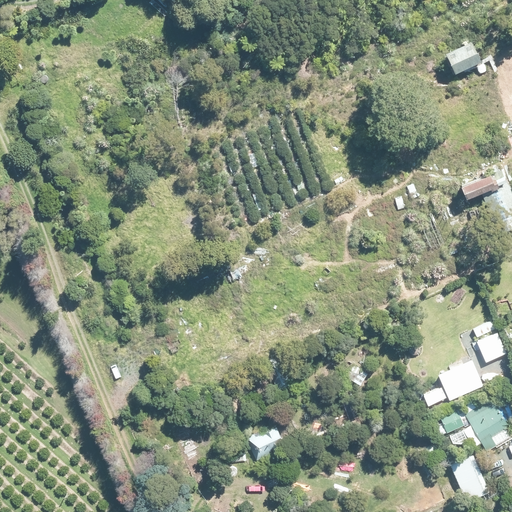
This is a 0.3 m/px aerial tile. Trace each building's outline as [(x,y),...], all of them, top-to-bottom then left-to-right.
[(465,36),(440,48),(450,70),(475,58),(465,36)] [(495,231),(511,224),(511,198),(501,170),(487,176),(484,169),(457,180),(462,194),(478,188),(495,231)] [(413,181),(404,185),(410,199),(420,194),(413,181)] [(406,207),(402,194),(391,197),(395,210),(406,207)] [(235,281),(253,272),(249,264),(231,272),(235,281)] [(490,320),(470,328),(473,337),(494,329),(490,320)] [(495,331),(474,339),(482,362),(504,353),(495,331)] [(289,383),(276,354),(263,361),(277,389),(289,383)] [(367,372),(349,360),(337,379),(347,386),(351,380),(359,385),(367,372)] [(445,408),(484,390),(472,363),(430,382),(435,392),(416,401),(422,413),(443,404),(445,408)] [(506,425),(493,401),(466,416),(479,439),(506,425)] [(468,422),(461,407),(439,416),(441,421),(436,424),(441,434),(468,422)] [(284,445),(273,422),(245,434),(255,458),(284,445)] [(249,451),(231,453),(232,464),(250,462),(249,451)] [(488,490),(470,451),(448,462),(465,500),(488,490)]
